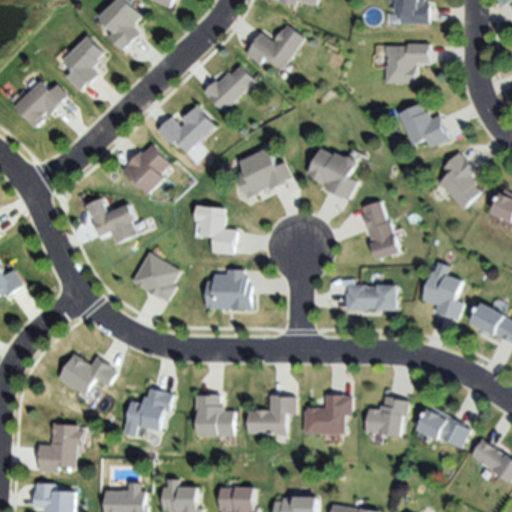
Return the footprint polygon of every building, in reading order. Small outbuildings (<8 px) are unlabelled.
[(102,17),(119,0),(129,0),(145,16),(135,26),(142,34),(125,50),(111,36),(116,31),(102,17)] [(177,0),(174,8),(156,0),(177,0)] [(282,0),(282,4),(322,12),(324,0),(282,0)] [(432,24),(404,23),(404,14),(400,14),(400,4),(391,4),(391,0),(425,0),(425,5),(433,5),(432,24)] [(307,38),(286,69),(268,57),(263,64),(247,53),(261,31),(277,42),(288,25),(307,38)] [(90,35),(107,52),(99,59),(101,62),(94,69),(100,75),(83,91),(69,76),(75,71),(64,59),(90,35)] [(390,46),(411,46),(411,43),(432,44),(432,61),(418,61),(418,66),(421,66),(421,85),(389,84),(390,65),(392,65),(393,56),(389,56),(390,46)] [(258,80),(226,110),(210,92),(221,82),(224,84),(244,65),(258,80)] [(17,107),(43,81),(53,91),(60,84),(71,96),(53,114),(49,110),(44,115),(47,119),(38,128),(17,107)] [(218,125),(190,153),(179,142),(175,146),(159,131),(172,117),(183,128),(188,124),(183,119),(190,112),(190,113),(198,105),(218,125)] [(403,113),(426,105),(429,112),(432,111),(435,119),(444,116),(453,140),(434,147),(431,140),(416,145),(403,113)] [(170,175),(155,194),(127,172),(149,144),(175,164),(168,173),(170,175)] [(272,147),(282,166),(289,162),(298,179),(274,191),(272,188),(253,198),(241,175),(249,171),(244,162),(272,147)] [(324,149),(338,155),(339,153),(350,159),(351,156),(359,160),(358,162),(361,163),(355,177),(363,181),(353,201),(328,189),(331,184),(312,175),(324,149)] [(467,209),(444,185),(453,175),(447,168),(463,153),(479,170),(472,176),(479,183),(477,185),(484,192),(467,209)] [(511,219),(498,213),(508,190),(511,191),(511,219)] [(405,252),(380,259),(366,207),(384,202),(390,223),(394,222),(398,237),(401,236),(405,252)] [(131,204),(139,219),(134,222),(140,233),(119,243),(113,231),(103,236),(93,216),(107,208),(110,214),(131,204)] [(238,254),(217,252),(219,237),(204,236),(205,222),(199,222),(201,206),(229,208),(228,216),(229,216),(228,229),(241,230),(238,254)] [(153,252),(185,270),(177,284),(180,286),(172,301),(137,281),(153,252)] [(436,271),(439,272),(442,262),(455,266),(452,275),(468,280),(462,301),(468,303),(463,320),(439,312),(441,305),(427,300),(436,271)] [(27,284),(11,296),(7,291),(0,295),(0,263),(1,263),(10,275),(17,270),(27,284)] [(256,309),(211,307),(212,281),(217,281),(217,275),(232,275),(232,269),(248,270),(248,277),(252,277),(252,284),(257,284),(256,309)] [(401,286),(401,310),(350,310),(350,294),(351,294),(351,285),(370,285),(370,286),(401,286)] [(511,318),(511,343),(477,323),(487,304),(511,318)] [(88,396),(62,379),(78,354),(94,365),(100,357),(116,368),(114,370),(120,374),(112,387),(100,379),(88,396)] [(164,431),(130,424),(135,402),(146,404),(148,396),(151,397),(153,388),(178,394),(174,411),(168,410),(164,431)] [(237,436),(202,435),(203,413),(198,413),(198,395),(223,396),(223,406),(228,406),(228,410),(238,411),(237,436)] [(253,434),(253,412),(274,411),(274,395),(292,395),(292,398),(300,397),(300,413),(290,413),(290,434),(253,434)] [(349,433),(309,433),(309,411),(311,411),(311,407),(330,408),(330,395),(356,395),(356,414),(349,414),(349,433)] [(404,437),(371,432),(374,409),(385,410),(385,405),(389,406),(390,396),(414,399),(412,417),(407,416),(404,437)] [(475,429),(466,448),(444,437),(443,440),(421,429),(432,408),(475,429)] [(79,426),(79,468),(63,468),(63,474),(42,474),(42,445),(56,445),(56,426),(79,426)] [(511,482),(475,455),(487,438),(511,456),(511,482)] [(202,487),(202,509),(208,509),(208,511),(179,511),(167,511),(168,487),(173,487),(173,479),(184,479),(184,487),(202,487)] [(79,490),(79,511),(51,511),(52,507),(39,507),(40,482),(60,483),(60,490),(79,490)] [(225,511),(224,488),(256,487),(257,509),(264,508),(264,511),(235,511),(225,511)] [(149,491),(149,505),(152,505),(152,511),(109,511),(109,491),(149,491)] [(322,499),(322,511),(278,511),(279,502),(287,502),(288,498),(322,499)]
